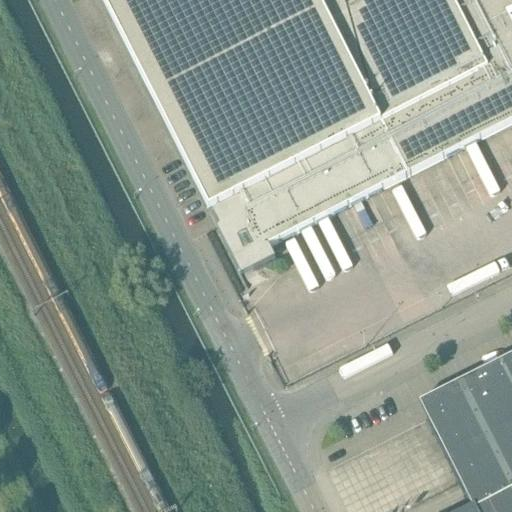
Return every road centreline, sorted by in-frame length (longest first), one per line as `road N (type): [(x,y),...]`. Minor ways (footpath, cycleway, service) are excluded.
road 1 (tertiary): [(269,423),(54,0)]
road 2 (unclassified): [(269,423),(511,302)]
